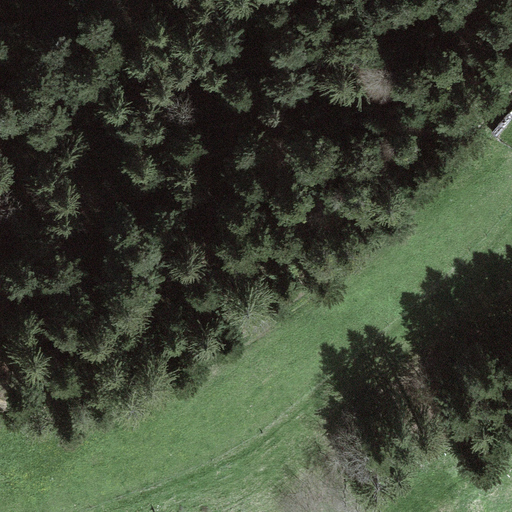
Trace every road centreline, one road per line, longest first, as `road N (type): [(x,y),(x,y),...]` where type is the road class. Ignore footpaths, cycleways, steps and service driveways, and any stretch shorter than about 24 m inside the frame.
road 1 (track): [(511,85),(418,205),(343,279),(259,340),(173,392),(96,419),(0,436)]
road 2 (track): [(0,154),(76,91),(120,0)]
